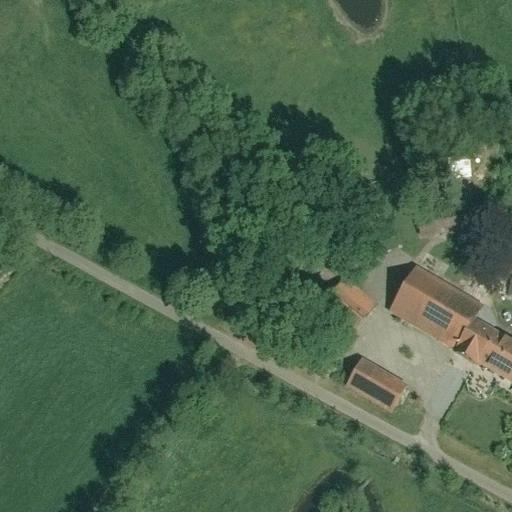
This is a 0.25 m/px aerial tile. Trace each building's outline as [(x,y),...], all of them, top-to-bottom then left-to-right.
[(288,202),(264,215),(280,244),(304,231),(288,202)] [(429,217),(430,249),(480,247),(479,215),(429,217)] [(382,220),(337,240),(348,264),(393,244),(382,220)] [(417,275),(391,319),(511,391),(511,340),(487,325),(491,318),(417,275)] [(300,324),(332,346),(359,307),(326,285),(300,324)] [(340,394),(393,422),(409,391),(357,363),(340,394)]
